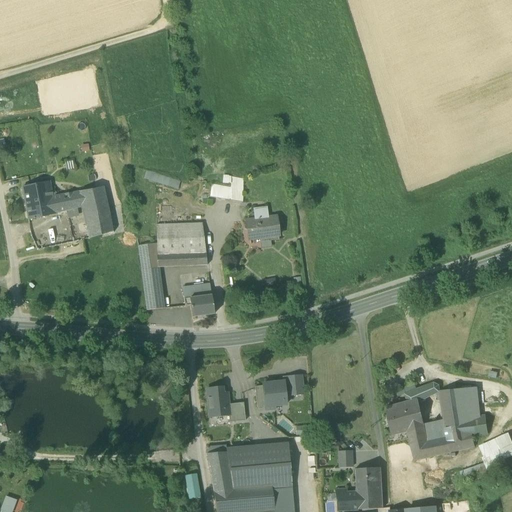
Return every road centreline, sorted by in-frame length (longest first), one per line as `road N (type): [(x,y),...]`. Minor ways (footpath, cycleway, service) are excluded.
road 1 (primary): [(0,327),(226,342),(331,323),(511,258)]
road 2 (track): [(163,0),(170,22),(0,76)]
road 3 (unknown): [(190,343),(212,511)]
